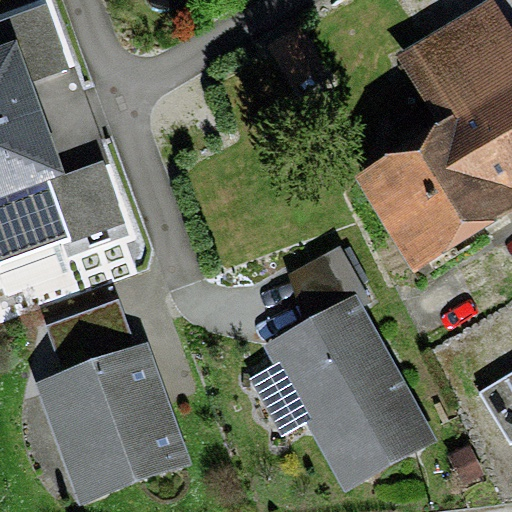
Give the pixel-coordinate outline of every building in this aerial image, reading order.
[(0,268),(121,225),(101,169),(51,187),(15,87),(66,69),(45,10),(0,26),(0,268)] [(487,13),(408,61),(453,135),(379,180),(426,256),(504,209),(492,189),(511,177),(511,53),(499,32),(487,13)] [(298,34),(275,48),(294,80),(317,66),(298,34)] [(426,441),(353,308),(331,320),(276,350),(348,483),(426,441)] [(140,358),(50,390),(88,494),(177,461),(140,358)] [(511,374),(479,395),(509,444),(511,442),(511,374)]
